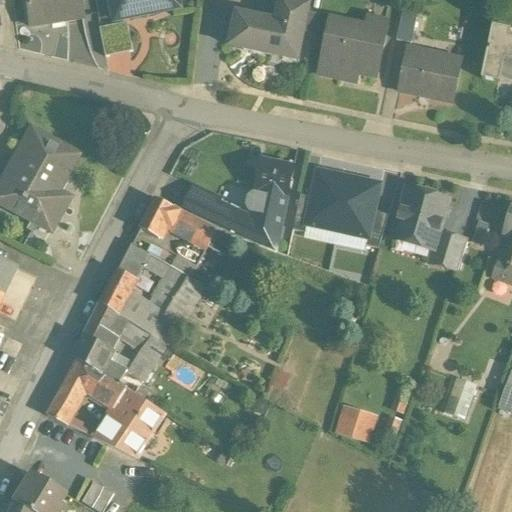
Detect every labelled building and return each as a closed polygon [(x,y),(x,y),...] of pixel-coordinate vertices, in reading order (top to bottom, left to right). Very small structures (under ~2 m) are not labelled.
[(79,0),(23,0),(26,21),(49,17),(48,14),(61,12),(63,21),(83,19),(79,0)] [(177,0),(109,0),(114,22),(149,15),(148,10),(179,4),(177,0)] [(311,1),(306,0),(281,0),(280,5),(309,11),(311,1)] [(309,11),(280,5),(277,24),(249,18),(237,16),(230,48),(298,62),(309,11)] [(417,14),(403,11),(396,42),(411,45),(417,14)] [(387,25),(368,21),(365,37),(330,29),(320,77),(342,82),(345,69),(358,71),(357,75),(376,79),(387,25)] [(127,25),(99,30),(105,59),(133,53),(127,25)] [(511,42),(507,41),(509,33),(493,29),(482,80),(498,84),(499,84),(500,78),(511,80),(511,42)] [(435,65),(407,59),(399,94),(452,105),(461,62),(437,57),(435,65)] [(511,80),(500,78),(499,84),(498,84),(496,93),(511,96),(511,80)] [(76,156),(29,131),(0,184),(0,206),(28,222),(24,230),(31,233),(35,226),(49,233),(67,199),(56,193),(76,156)] [(294,169),(263,162),(256,192),(288,198),(294,169)] [(306,227),(337,234),(350,179),(319,172),(306,227)] [(337,234),(368,241),(381,187),(350,179),(337,234)] [(288,198),(256,192),(255,196),(250,201),(248,209),(251,215),(250,219),(237,216),(219,207),(220,202),(193,189),(181,213),(193,220),(218,231),(233,238),(275,255),(288,198)] [(446,203),(407,191),(393,240),(430,251),(432,252),(437,235),(446,203)] [(173,210),(156,201),(140,231),(157,240),(165,227),(173,210)] [(173,210),(165,227),(185,237),(193,220),(181,213),(173,210)] [(511,210),(509,210),(504,229),(510,230),(503,264),(511,267),(511,210)] [(218,231),(193,220),(185,237),(208,249),(218,231)] [(471,247),(482,250),(488,226),(477,223),(471,247)] [(140,231),(132,247),(146,255),(149,256),(157,240),(140,231)] [(233,238),(218,231),(208,249),(225,258),(233,238)] [(466,243),(437,235),(432,252),(430,251),(426,264),(456,273),(458,268),(464,250),(466,243)] [(132,247),(131,246),(120,265),(135,273),(136,273),(145,256),(146,255),(132,247)] [(178,276),(145,256),(136,273),(140,275),(168,292),(178,276)] [(171,269),(190,280),(195,271),(196,269),(177,258),(171,269)] [(16,268),(0,259),(0,295),(2,296),(16,268)] [(498,262),(493,281),(511,287),(511,267),(503,264),(498,262)] [(135,273),(120,265),(100,305),(118,315),(130,293),(140,275),(136,273),(135,273)] [(195,271),(190,280),(211,292),(216,283),(195,271)] [(191,284),(178,276),(168,292),(176,297),(181,300),(191,284)] [(165,315),(130,293),(118,315),(128,322),(153,337),(168,346),(202,291),(191,284),(181,300),(176,297),(165,315)] [(118,315),(100,305),(90,324),(118,341),(121,335),(128,322),(118,315)] [(153,337),(128,322),(121,335),(142,349),(145,350),(153,337)] [(118,341),(90,324),(83,338),(112,353),(118,341)] [(145,350),(142,349),(132,363),(148,374),(168,346),(153,337),(145,350)] [(112,353),(83,338),(72,360),(78,362),(100,374),(100,375),(118,386),(127,372),(126,372),(109,363),(114,354),(112,353)] [(100,374),(78,362),(64,388),(79,397),(83,389),(115,408),(125,390),(118,386),(100,375),(100,374)] [(148,374),(132,363),(126,372),(127,372),(118,386),(125,390),(135,396),(148,374)] [(511,376),(510,376),(497,409),(511,414),(511,376)] [(464,424),(477,388),(456,381),(443,416),(464,424)] [(79,397),(64,388),(56,402),(74,411),(79,397)] [(135,396),(125,390),(115,408),(93,439),(106,445),(106,446),(132,459),(164,414),(138,397),(135,396)] [(410,396),(397,392),(389,414),(402,418),(410,396)] [(74,411),(56,402),(47,417),(67,427),(72,416),(74,411)] [(377,421),(342,411),(335,435),(370,445),(377,421)] [(95,427),(72,416),(67,427),(90,437),(95,427)] [(63,495),(30,475),(13,504),(24,511),(59,511),(60,510),(63,507),(58,504),(63,495)] [(103,511),(113,496),(93,483),(81,504),(94,511),(103,511)]
